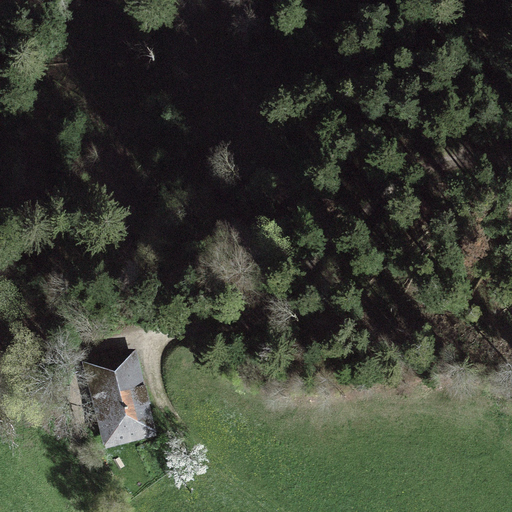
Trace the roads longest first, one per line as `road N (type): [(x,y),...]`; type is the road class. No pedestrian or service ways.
road 1 (track): [(511,154),(452,158),(411,171),(266,317),(123,339),(95,358),(78,385)]
road 2 (track): [(155,336),(152,384),(168,418),(275,511)]
